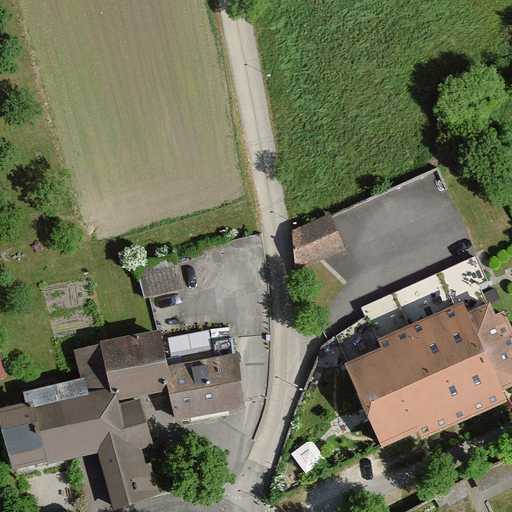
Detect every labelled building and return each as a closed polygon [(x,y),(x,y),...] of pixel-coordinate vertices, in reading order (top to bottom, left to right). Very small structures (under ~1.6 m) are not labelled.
[(334,241),(327,221),(310,227),(317,247),(334,241)] [(183,291),(175,257),(137,267),(145,300),(183,291)] [(500,392),(511,385),(511,364),(506,350),(511,347),(511,343),(506,329),(497,333),(482,299),(490,295),(476,263),(453,273),(457,303),(370,341),(372,352),(333,369),(370,450),(409,434),(413,444),(499,405),(500,392)] [(158,333),(103,344),(117,408),(124,407),(122,399),(170,389),(166,370),(158,333)] [(216,359),(166,370),(170,389),(178,424),(247,410),(233,339),(212,343),(216,359)] [(0,409),(0,423),(10,472),(76,458),(102,453),(114,509),(161,499),(154,464),(147,465),(144,451),(151,450),(141,403),(124,407),(117,408),(103,344),(77,350),(83,380),(24,392),(26,404),(0,409)]
